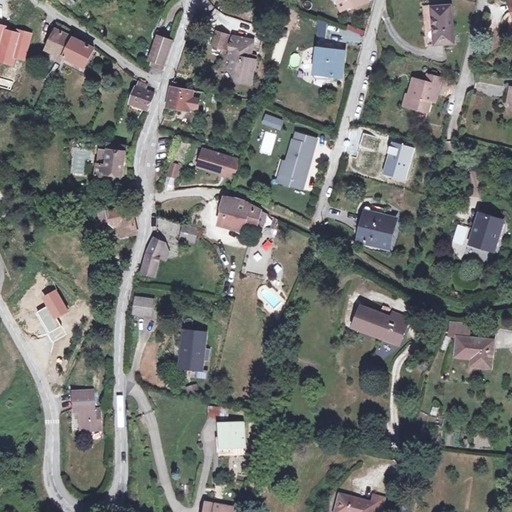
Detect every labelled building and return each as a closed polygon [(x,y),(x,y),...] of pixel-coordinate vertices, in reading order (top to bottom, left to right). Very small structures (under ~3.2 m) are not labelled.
[(340,0),(344,9),(364,0),(363,0),(340,0)] [(456,43),(453,7),(434,9),(433,3),(425,4),(426,36),(429,35),(430,45),(456,43)] [(251,7),(243,4),(240,16),(247,18),(249,15),(258,17),(261,8),(252,4),(251,7)] [(325,37),(327,21),(319,20),(316,36),(325,37)] [(362,36),(365,31),(349,23),(347,28),(362,36)] [(48,44),(53,46),(61,33),(56,29),(48,44)] [(67,58),(68,55),(78,36),(63,29),(61,33),(53,46),(60,50),(59,53),(67,58)] [(214,30),(210,42),(223,47),(227,35),(214,30)] [(243,60),(245,53),(250,41),(232,34),(226,51),(229,52),(225,65),(229,73),(235,75),(232,80),(240,82),(248,62),(243,60)] [(78,36),(68,55),(88,67),(100,49),(78,36)] [(153,58),(157,59),(167,64),(174,42),(162,38),(153,58)] [(342,78),(343,53),(316,51),(315,64),(317,65),(316,76),(342,78)] [(165,69),(167,64),(157,59),(155,65),(165,69)] [(425,82),(413,79),(406,105),(427,111),(430,100),(431,94),(435,95),(440,78),(427,75),(425,82)] [(147,111),(152,96),(145,92),(147,86),(140,81),(131,102),(147,111)] [(175,88),(171,103),(195,107),(203,108),(205,99),(197,97),(199,91),(175,88)] [(281,120),(266,115),(263,122),(279,127),(281,120)] [(295,132),(282,178),(302,184),(305,173),(302,172),(306,159),(309,160),(313,145),(302,142),(304,134),(295,132)] [(316,138),(304,134),(302,142),(313,145),(316,138)] [(127,171),(131,144),(114,141),(113,150),(104,148),(100,173),(110,174),(111,169),(127,171)] [(242,161),(206,150),(203,161),(208,163),(207,169),(224,174),(225,172),(229,173),(228,175),(237,178),(242,161)] [(184,163),(174,160),(171,172),(181,175),(184,163)] [(282,178),(281,182),(301,187),(302,184),(282,178)] [(138,193),(138,181),(130,181),(130,195),(138,193)] [(229,212),(249,220),(263,225),(268,213),(248,202),(240,198),(229,197),(223,210),(229,212)] [(363,211),(355,239),(389,248),(397,220),(387,216),(389,206),(385,204),(383,206),(377,204),(375,209),(365,206),(364,211),(363,211)] [(111,211),(112,222),(116,225),(123,224),(127,236),(139,234),(134,207),(111,211)] [(72,219),(69,209),(56,213),(59,222),(72,219)] [(103,223),(112,222),(111,211),(111,209),(102,210),(103,223)] [(246,230),(249,220),(229,212),(225,222),(246,230)] [(491,240),(490,246),(499,248),(507,221),(485,215),(479,236),(491,240)] [(457,224),(452,243),(465,246),(470,227),(457,224)] [(200,229),(185,225),(182,240),(196,244),(200,229)] [(477,242),(490,246),(491,240),(479,236),(477,242)] [(157,278),(162,261),(165,251),(167,245),(155,240),(145,272),(157,278)] [(171,253),(165,251),(162,261),(168,263),(171,253)] [(155,300),(139,298),(136,312),(152,314),(155,300)] [(403,340),(411,320),(398,313),(395,318),(365,305),(358,322),(403,340)] [(282,328),(287,330),(292,316),(287,314),(282,328)] [(457,336),(467,337),(469,324),(451,322),(449,335),(457,336)] [(205,350),(207,333),(186,331),(181,368),(197,371),(202,371),(203,361),(208,362),(210,351),(205,350)] [(467,337),(457,336),(454,355),(472,357),(471,365),(490,367),(492,339),(467,337)] [(207,372),(202,371),(197,371),(196,379),(206,380),(207,372)] [(93,408),(91,390),(71,392),(73,412),(78,411),(78,417),(79,430),(100,428),(98,408),(93,408)] [(208,407),(209,418),(220,417),(219,406),(208,407)] [(225,422),(226,447),(237,447),(249,446),(248,421),(225,422)] [(250,454),(249,446),(237,447),(238,454),(250,454)] [(362,495),(341,490),(335,511),(373,511),(374,509),(383,511),(387,492),(376,489),(373,500),(362,497),(362,495)] [(234,511),(235,507),(209,501),(206,511),(234,511)]
